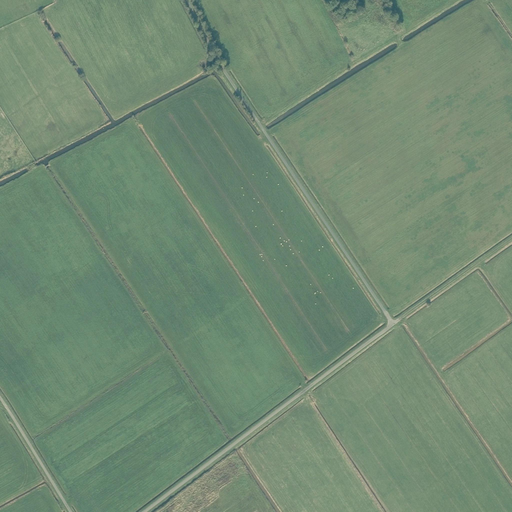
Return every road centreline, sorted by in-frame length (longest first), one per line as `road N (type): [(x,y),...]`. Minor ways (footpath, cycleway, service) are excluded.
road 1 (unclassified): [(145,511),(390,325),(185,0)]
road 2 (track): [(511,239),(390,325)]
road 3 (unclassified): [(69,511),(0,398)]
